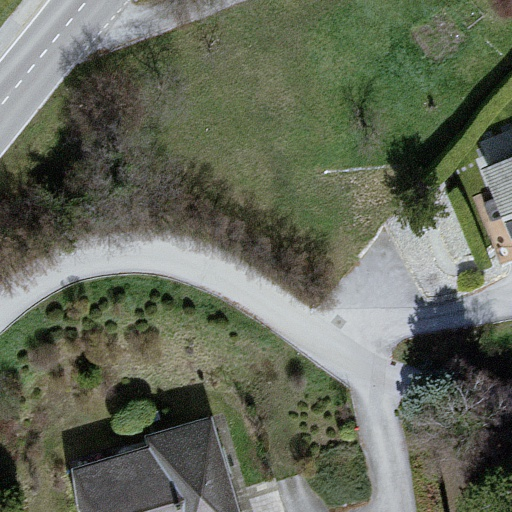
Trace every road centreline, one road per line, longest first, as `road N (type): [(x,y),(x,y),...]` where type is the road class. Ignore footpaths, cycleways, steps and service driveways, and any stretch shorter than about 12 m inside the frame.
road 1 (residential): [(0,307),(51,272),(93,258),(138,256),(234,288),(389,393),(511,405)]
road 2 (secondary): [(0,106),(88,0)]
